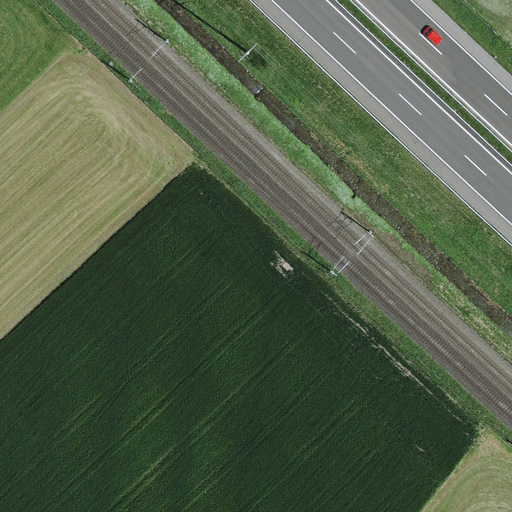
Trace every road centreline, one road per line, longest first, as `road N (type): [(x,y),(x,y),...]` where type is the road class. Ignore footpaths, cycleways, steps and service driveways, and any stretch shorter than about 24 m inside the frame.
road 1 (motorway): [(299,0),(511,198)]
road 2 (motorway): [(511,119),(384,0)]
